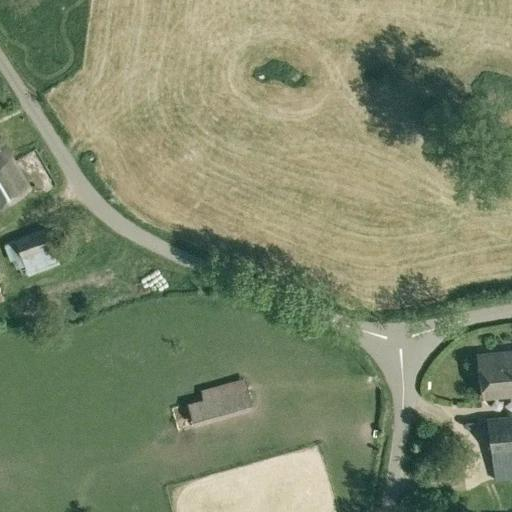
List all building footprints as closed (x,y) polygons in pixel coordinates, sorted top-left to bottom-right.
[(0,203),(29,187),(0,137),(0,203)] [(5,244),(11,261),(22,257),(26,270),(57,259),(52,245),(66,240),(61,224),(5,244)] [(511,349),(476,354),(481,398),(511,394),(511,349)] [(189,402),(194,423),(253,408),(246,386),(189,402)] [(491,453),(511,450),(511,414),(486,417),(490,453),(491,453)] [(511,450),(491,453),(494,480),(511,478),(511,450)]
